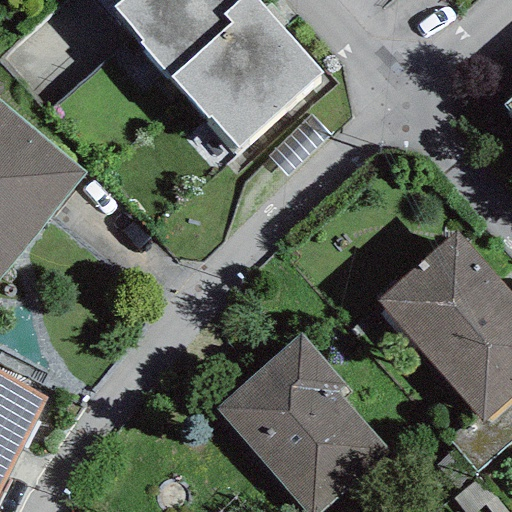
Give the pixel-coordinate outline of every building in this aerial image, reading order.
[(210,117),(237,148),(321,73),(256,0),(121,0),(113,7),(141,42),(138,44),(206,119),(210,117)] [(511,97),(503,105),(511,114),(511,97)] [(0,103),(0,277),(85,174),(0,103)] [(511,296),(456,233),(377,302),(475,416),(481,424),(511,396),(511,296)] [(299,334),(215,409),(303,511),(319,511),(386,449),(342,399),(349,392),(299,334)] [(4,479),(47,398),(0,373),(0,501),(10,481),(4,479)] [(511,440),(511,396),(481,424),(475,416),(447,440),(476,474),(511,440)]
